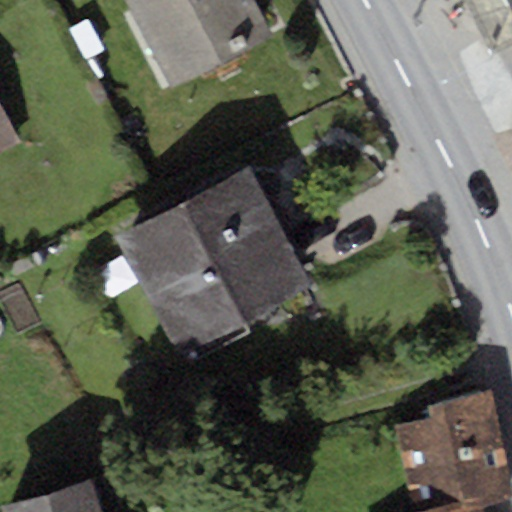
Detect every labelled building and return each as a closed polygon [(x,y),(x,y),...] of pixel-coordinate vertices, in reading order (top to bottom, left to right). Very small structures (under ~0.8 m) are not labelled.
[(254,0),(127,0),(172,86),(272,34),(254,0)] [(0,150),(19,140),(0,102),(0,150)] [(252,165),(116,234),(177,353),(313,284),(252,165)] [(416,511),(486,511),(485,505),(511,498),(511,473),(491,390),(430,405),(433,417),(395,427),(416,511)] [(102,511),(93,479),(3,505),(5,511),(102,511)]
